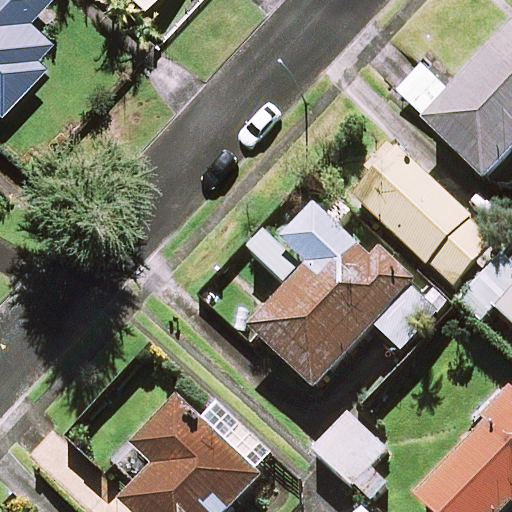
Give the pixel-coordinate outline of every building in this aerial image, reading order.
[(0,0),(0,110),(2,113),(50,64),(39,53),(52,40),(30,18),(48,0),(0,0)] [(511,34),(451,97),(423,69),(393,99),(481,185),(511,153),(511,34)] [(494,246),(388,151),(346,198),(452,292),(494,246)] [(359,256),(313,214),(281,248),(307,273),(248,336),(313,396),(373,331),(395,352),(431,314),(363,251),(359,256)] [(511,294),(511,271),(502,262),(458,307),(480,328),(511,294)] [(505,511),(511,505),(511,402),(505,395),(471,429),(479,437),(414,504),(422,511),(505,511)] [(219,408),(199,428),(178,407),(133,453),(154,474),(121,507),(125,511),(231,511),(258,486),(253,481),(273,461),(219,408)] [(384,458),(346,421),(313,455),(351,492),(384,458)]
